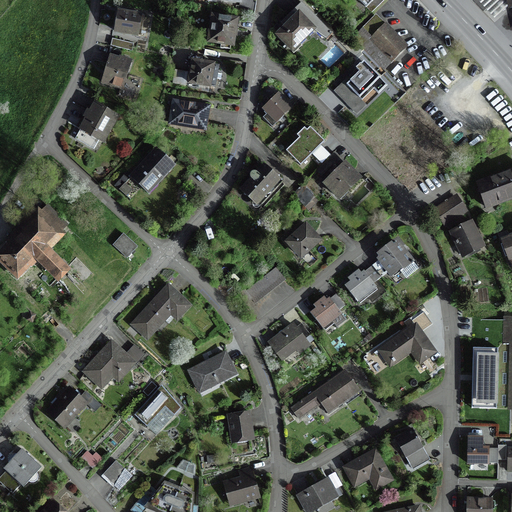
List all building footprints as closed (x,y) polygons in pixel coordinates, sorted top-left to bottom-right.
[(477,0),(494,19),(509,5),(507,0),(477,0)] [(285,28),(277,36),(292,51),(313,31),(324,42),(332,34),(300,3),(281,23),(285,28)] [(118,13),(115,33),(142,37),(146,17),(131,15),(132,11),(124,10),(124,14),(118,13)] [(229,50),(230,46),(232,46),(236,21),(212,18),(208,43),(221,44),(220,49),(229,50)] [(392,61),(406,48),(384,26),(371,39),(361,29),(352,38),(383,71),(392,61)] [(133,44),(114,39),(112,47),(131,51),(133,44)] [(176,49),(174,56),(185,58),(186,50),(176,49)] [(109,57),(101,83),(122,89),(130,62),(119,59),(118,60),(109,57)] [(192,62),(188,84),(209,87),(209,86),(214,87),(218,67),(212,66),(212,65),(192,62)] [(171,84),(185,86),(187,73),(174,70),(171,84)] [(357,72),(336,95),(359,117),(381,94),(357,72)] [(269,102),(270,103),(263,109),(265,111),(263,113),(265,115),(262,119),(271,128),(283,116),(282,115),(289,108),(277,96),(274,99),(273,97),(269,102)] [(169,124),(204,130),(208,108),(196,105),(195,107),(189,106),(190,105),(173,102),(169,124)] [(102,143),(116,117),(95,105),(90,113),(88,112),(84,118),(87,119),(75,139),(87,146),(92,137),(102,143)] [(302,136),(295,142),(307,154),(321,140),(309,128),(306,132),(305,130),(300,134),(302,136)] [(328,159),(333,153),(337,149),(331,143),(322,153),(328,159)] [(148,193),(170,169),(173,166),(155,150),(130,177),(148,193)] [(329,168),(339,159),(333,153),(328,159),(321,165),(318,168),(323,173),(326,170),(328,167),(329,168)] [(180,158),(173,166),(170,169),(182,180),(192,170),(180,158)] [(332,176),(324,184),(337,197),(344,191),(346,192),(359,179),(344,164),(337,171),(335,168),(329,173),(332,176)] [(251,180),(241,191),(261,210),(283,186),(264,166),(256,174),(253,173),(251,174),(250,177),(251,180)] [(511,171),(477,185),(486,208),(511,198),(511,171)] [(315,197),(303,184),(292,195),(304,208),(315,197)] [(464,212),(455,198),(436,211),(445,224),(464,212)] [(44,248),(65,227),(46,208),(0,253),(0,260),(16,277),(27,265),(44,248)] [(471,223),(450,233),(462,257),(483,247),(471,223)] [(319,241),(305,226),(286,242),(300,258),(319,241)] [(126,259),(137,248),(122,234),(112,246),(126,259)] [(511,258),(511,237),(502,241),(509,259),(511,258)] [(378,259),(379,260),(371,266),(380,278),(388,272),(391,276),(392,275),(401,267),(408,276),(417,269),(413,265),(413,264),(411,261),(411,262),(397,245),(392,249),(389,246),(379,254),(381,257),(378,259)] [(27,265),(39,276),(47,268),(48,270),(57,261),(44,248),(27,265)] [(39,276),(49,287),(66,270),(57,261),(48,270),(47,268),(39,276)] [(347,279),(350,282),(344,286),(357,303),(376,288),(373,284),(380,278),(371,266),(364,272),(363,272),(360,274),(358,270),(347,279)] [(252,300),(255,304),(284,280),(275,269),(245,292),(244,290),(238,294),(246,304),(252,300)] [(176,320),(189,306),(167,286),(131,325),(145,338),(166,316),(164,314),(167,311),(176,320)] [(313,306),(315,309),(310,313),(322,329),(341,315),(338,311),(344,306),(335,295),(329,299),(328,298),(326,301),(323,297),(313,306)] [(26,320),(31,324),(36,318),(32,314),(26,320)] [(503,342),(511,342),(510,409),(511,409),(511,318),(503,318),(503,342)] [(295,348),(299,353),(308,346),(293,325),(269,343),(282,361),(283,360),(281,359),(295,348)] [(419,363),(434,353),(415,326),(383,349),(393,363),(411,351),(419,363)] [(111,343),(84,372),(101,387),(118,369),(124,374),(133,363),(111,343)] [(235,374),(224,354),(189,372),(198,390),(209,384),(207,381),(213,378),(213,379),(215,380),(217,383),(235,374)] [(297,417),(319,401),(328,414),(359,392),(344,371),(290,409),(297,417)] [(180,409),(161,386),(134,416),(147,428),(164,408),(173,417),(180,409)] [(85,404),(69,389),(47,413),(63,428),(85,404)] [(232,440),(251,437),(247,413),(229,416),(232,440)] [(426,455),(412,430),(395,440),(405,457),(413,452),(418,460),(426,455)] [(481,438),(468,438),(468,464),(497,465),(497,461),(498,449),(487,449),(487,451),(481,451),(481,438)] [(498,446),(498,449),(497,461),(505,461),(505,446),(498,446)] [(8,463),(3,469),(5,471),(0,477),(0,483),(8,491),(16,481),(23,488),(28,482),(31,483),(34,482),(37,478),(36,474),(41,468),(21,449),(16,455),(12,454),(8,456),(6,459),(8,463)] [(374,451),(344,468),(354,486),(374,475),(380,486),(391,480),(374,451)] [(87,452),(81,458),(93,468),(102,459),(95,453),(92,457),(87,452)] [(124,470),(115,461),(102,475),(114,486),(124,470)] [(188,464),(183,461),(177,469),(185,472),(188,464)] [(194,466),(188,464),(185,472),(193,475),(194,466)] [(124,470),(114,486),(119,491),(133,477),(124,470)] [(225,484),(231,505),(256,497),(251,476),(225,484)] [(326,478),(296,495),(305,511),(326,501),(327,504),(337,498),(326,478)] [(149,504),(158,511),(160,511),(169,511),(178,490),(164,485),(149,504)] [(190,511),(192,496),(178,490),(169,511),(190,511)] [(145,493),(135,505),(142,510),(152,498),(145,493)] [(491,511),(491,500),(467,500),(467,506),(463,506),(463,511),(491,511)]
